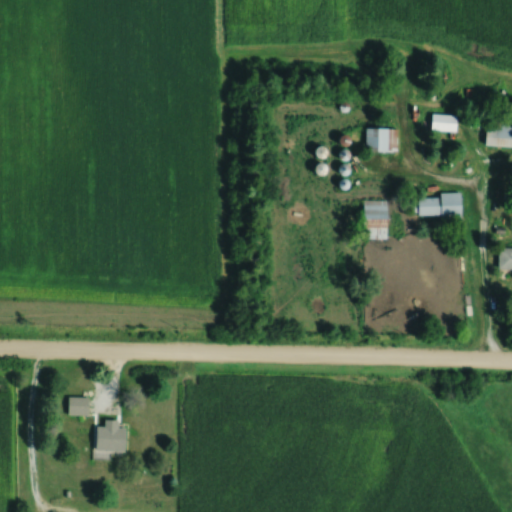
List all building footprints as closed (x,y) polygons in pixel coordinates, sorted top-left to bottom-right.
[(459,129),(459,112),(433,112),(433,129),(459,129)] [(511,119),(488,120),(488,144),(511,143),(511,119)] [(398,149),(398,126),(369,126),(369,149),(398,149)] [(464,214),(464,193),(420,193),(420,214),(464,214)] [(389,236),(389,198),(367,198),(367,236),(389,236)] [(511,266),(511,244),(501,245),(501,267),(511,266)] [(70,413),(90,413),(90,395),(70,395),(70,413)] [(128,426),(121,427),(121,418),(107,418),(107,425),(97,426),(98,451),(129,450),(128,426)]
